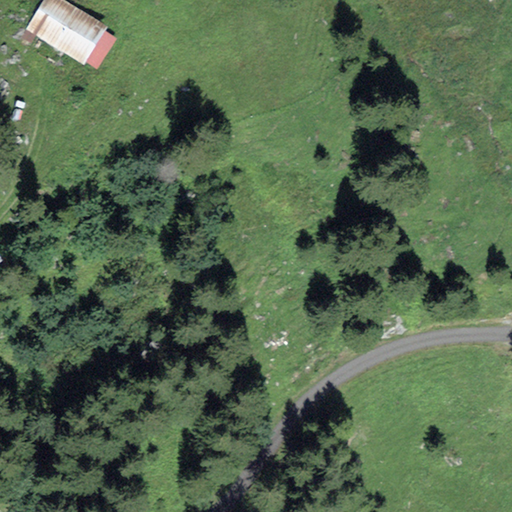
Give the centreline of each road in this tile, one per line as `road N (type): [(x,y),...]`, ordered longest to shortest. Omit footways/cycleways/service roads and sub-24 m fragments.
road 1 (track): [(213,511),(318,386),(359,361),(422,341),(511,336)]
road 2 (track): [(0,214),(35,148),(44,92)]
